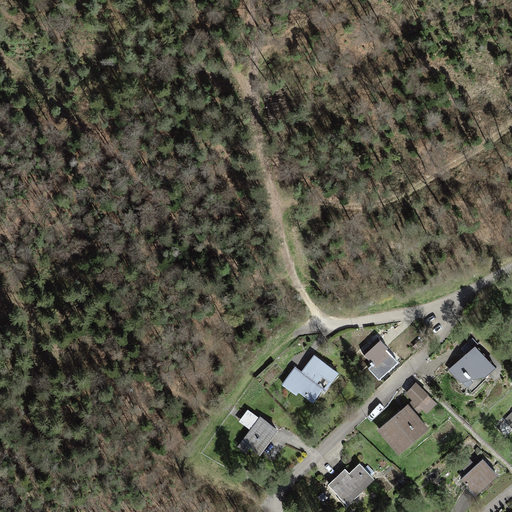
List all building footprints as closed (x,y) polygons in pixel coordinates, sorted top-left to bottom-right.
[(380,344),(365,356),(380,374),(395,361),(380,344)] [(476,348),(448,373),(460,387),(472,377),(477,382),(493,369),(476,348)] [(294,370),(284,383),(313,403),(334,373),(311,357),(299,374),(294,370)] [(407,408),(380,432),(398,452),(425,429),(407,408)] [(247,444),(258,452),(273,431),(244,410),(236,421),(247,429),(236,446),(242,450),(247,444)] [(483,461),(462,480),(476,496),(497,477),(483,461)] [(327,484),(345,505),(373,481),(359,465),(347,476),(342,471),(327,484)]
